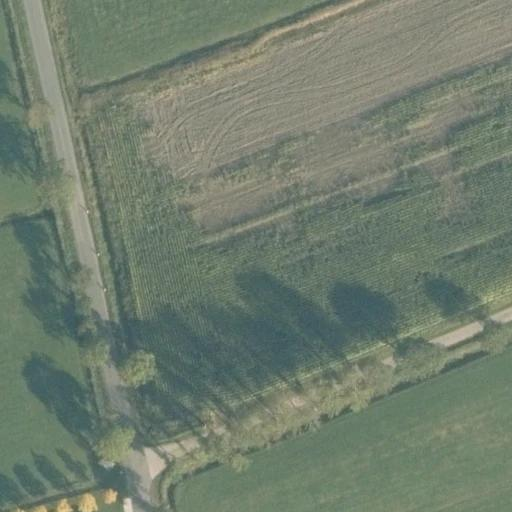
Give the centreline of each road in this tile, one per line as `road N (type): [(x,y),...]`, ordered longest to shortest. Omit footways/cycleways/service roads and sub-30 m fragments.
road 1 (tertiary): [(132,468),(30,0)]
road 2 (unclassified): [(132,468),(511,313)]
